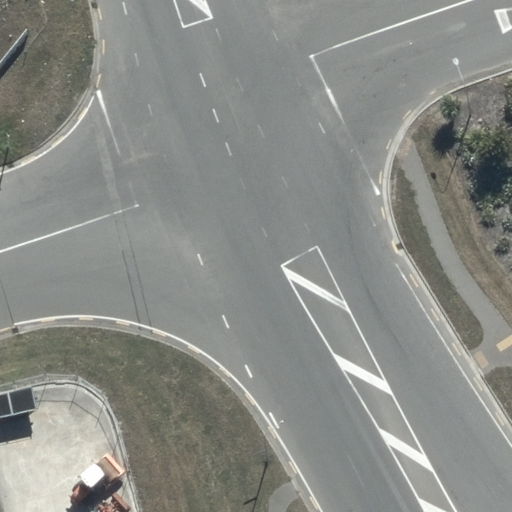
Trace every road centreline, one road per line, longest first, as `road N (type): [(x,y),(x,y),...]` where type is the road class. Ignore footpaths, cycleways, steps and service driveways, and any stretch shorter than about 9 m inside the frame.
road 1 (tertiary): [(236,139),(403,351),(505,511)]
road 2 (tertiary): [(379,511),(236,139)]
road 3 (unclassified): [(236,139),(128,195),(0,246)]
road 4 (tertiary): [(236,139),(188,0)]
